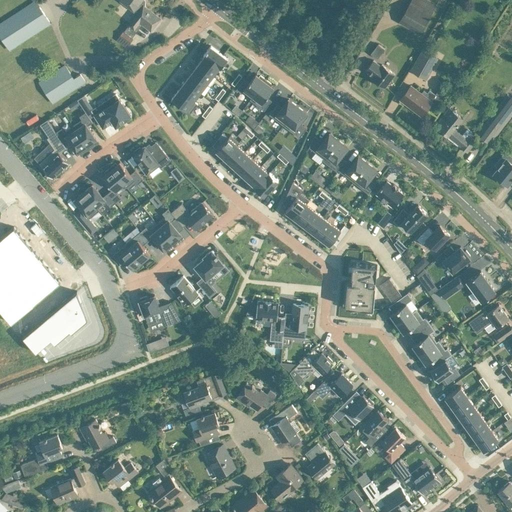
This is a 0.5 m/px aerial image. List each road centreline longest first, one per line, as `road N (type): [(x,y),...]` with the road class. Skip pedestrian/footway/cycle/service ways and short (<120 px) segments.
road 1 (residential): [(269,47),(260,58),(418,179),(511,271)]
road 2 (secondary): [(511,249),(448,184),(269,47)]
road 3 (residential): [(456,459),(456,440),(378,332),(328,328)]
road 4 (unclassified): [(109,291),(127,349),(0,397)]
road 5 (residential): [(328,328),(456,459)]
road 6 (unclassified): [(0,156),(102,271),(109,291)]
road 7 (residential): [(241,203),(156,277),(109,291)]
road 8 (residential): [(159,114),(140,83),(141,65),(217,7)]
road 9 (residential): [(327,290),(325,268),(241,203)]
road 10 (residential): [(58,192),(159,114)]
road 11 (residential): [(241,203),(159,114)]
